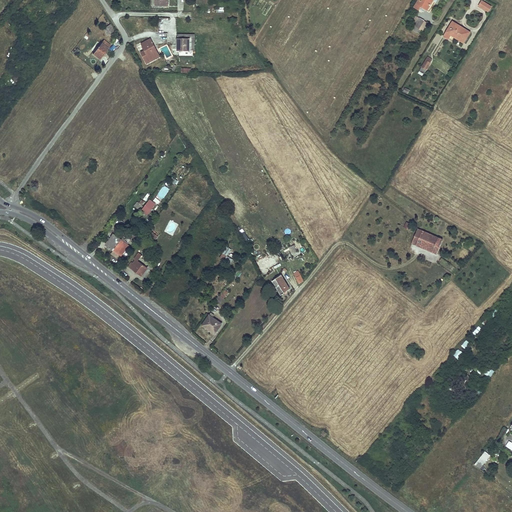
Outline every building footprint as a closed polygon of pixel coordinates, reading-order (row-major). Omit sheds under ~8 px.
[(425,11),(432,0),(417,0),(413,8),(417,11),(419,7),(425,11)] [(489,6),(480,1),(477,6),(486,11),(489,6)] [(419,18),(415,24),(411,30),(416,33),(418,29),(422,31),(427,23),(419,18)] [(451,23),(443,37),(449,40),(450,37),(462,44),(468,32),(460,27),(459,28),(451,23)] [(116,31),(111,24),(108,26),(113,34),(116,31)] [(194,35),(177,35),(177,39),(188,39),(188,51),(194,51),(194,35)] [(152,39),(142,44),(146,51),(142,53),(148,64),(157,59),(156,57),(151,48),(154,46),(155,46),(152,39)] [(188,39),(177,39),(177,51),(188,51),(188,39)] [(112,45),(104,40),(94,53),(101,59),(112,45)] [(427,56),(421,68),(426,70),(432,59),(427,56)] [(156,203),(151,200),(149,203),(143,210),(148,214),(156,203)] [(130,225),(124,220),(119,225),(124,228),(125,227),(127,229),(130,225)] [(419,237),(422,230),(417,228),(414,235),(419,237)] [(442,239),(422,230),(419,237),(414,235),(410,242),(420,247),(422,243),(432,247),(430,251),(435,253),(442,239)] [(154,240),(157,236),(151,232),(148,236),(154,240)] [(122,239),(115,233),(107,243),(115,249),(122,239)] [(141,238),(134,233),(131,238),(137,243),(141,238)] [(125,241),(122,239),(115,249),(119,252),(123,255),(130,245),(125,241)] [(422,243),(420,247),(430,251),(432,247),(422,243)] [(297,252),(294,246),(289,248),(292,255),(297,252)] [(223,251),(219,258),(231,264),(233,260),(227,256),(228,254),(223,251)] [(267,257),(271,265),(276,262),(272,254),(267,257)] [(129,265),(144,276),(151,267),(149,266),(148,267),(138,260),(140,257),(137,255),(129,265)] [(258,263),(262,270),(271,265),(267,257),(258,263)] [(290,289),(282,275),(273,280),(281,295),(290,289)] [(220,305),(229,293),(226,290),(220,297),(219,296),(215,302),(220,305)] [(211,313),(203,325),(214,333),(221,324),(212,317),(214,315),(211,313)] [(472,332),(476,335),(482,328),(478,325),(472,332)] [(466,339),(461,346),(465,348),(469,342),(466,339)] [(457,349),(453,356),(459,359),(463,352),(457,349)] [(484,370),(479,366),(477,368),(475,367),(473,369),(480,375),(484,370)] [(484,374),(490,377),(494,370),(488,367),(484,374)] [(464,388),(471,378),(465,374),(458,384),(464,388)] [(478,394),(481,390),(473,384),(470,388),(478,394)] [(455,396),(459,391),(453,387),(450,392),(455,396)] [(485,451),(474,465),(479,469),(485,473),(487,470),(481,465),(489,455),(485,451)]
